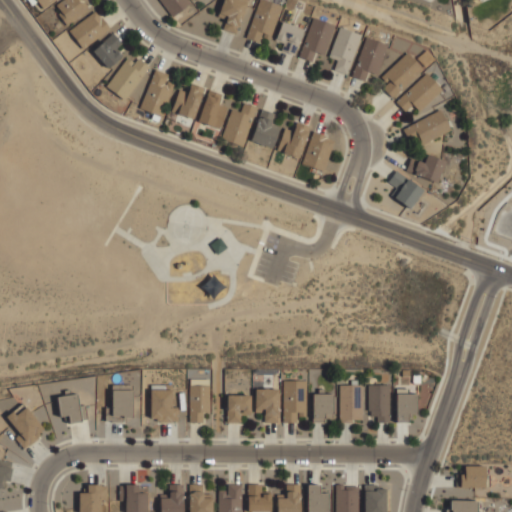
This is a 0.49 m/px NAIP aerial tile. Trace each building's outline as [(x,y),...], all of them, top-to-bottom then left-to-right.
[(65,24),(89,10),(83,0),(59,0),(53,3),(65,24)] [(237,33),(245,0),(221,0),(218,16),(225,18),(222,30),(237,33)] [(256,0),(247,38),(259,41),(260,36),(270,39),(279,4),(263,0),(256,0)] [(109,28),(95,10),(68,31),(82,49),(109,28)] [(323,55),(334,25),(312,17),(298,56),(311,61),(314,52),(323,55)] [(280,49),(293,54),(303,28),(281,20),(274,39),(283,42),(280,49)] [(333,69),(346,74),(360,34),(338,27),(328,57),(336,60),(333,69)] [(120,55),(115,49),(122,43),(112,32),(91,51),(107,68),(120,55)] [(351,76),(364,81),(368,71),(376,74),(387,44),(365,36),(351,76)] [(387,83),(382,88),(392,98),(422,69),(406,52),(380,76),(387,83)] [(134,63),(126,57),(105,86),(124,100),(149,66),(137,57),(134,63)] [(138,107),(159,116),(175,80),(154,70),(138,107)] [(412,104),(418,111),(441,89),(425,72),(395,101),(405,111),(412,104)] [(178,89),(170,111),(192,118),(203,87),(190,83),(187,92),(178,89)] [(226,107),(218,105),(222,93),(207,89),(197,122),(219,128),(226,107)] [(242,145),(255,106),(243,102),(240,112),(230,109),(220,139),(242,145)] [(278,125),(271,123),(274,112),(258,109),(251,142),(273,147),(278,125)] [(450,130),(440,110),(402,128),(407,139),(417,134),(421,143),(450,130)] [(292,131),(284,128),(276,149),(298,157),(309,126),(296,121),(292,131)] [(334,138),(312,131),(301,163),(323,171),(334,138)] [(410,157),(405,171),(436,182),(444,160),(426,154),(423,162),(410,157)] [(387,183),(398,189),(393,199),(411,208),(422,186),(393,171),(387,183)] [(284,421),(295,421),(295,411),(305,411),(305,378),(284,378),(284,421)] [(340,421),(363,421),(363,382),(340,382),(340,421)] [(389,420),(390,382),(369,382),(369,420),(389,420)] [(132,383),(112,383),(112,407),(106,407),(106,420),(132,420),(132,383)] [(151,420),(174,420),(174,383),(151,383),(151,420)] [(189,421),(209,421),(209,383),(189,383),(189,421)] [(278,421),(278,387),(255,387),(255,410),(266,410),(266,421),(278,421)] [(396,420),(407,420),(407,412),(416,412),(416,389),(396,389),(396,420)] [(313,421),(332,421),(332,391),(313,391),(313,421)] [(81,419),(76,392),(57,396),(60,415),(68,413),(70,421),(81,419)] [(227,421),(239,421),(239,412),(250,412),(250,393),(227,393),(227,421)] [(44,431),(22,403),(5,416),(18,434),(14,437),(22,448),(44,431)] [(0,485),(8,487),(13,460),(0,457),(0,485)] [(489,464),(461,464),(461,485),(489,485),(489,464)] [(160,511),(183,511),(183,482),(171,482),(171,493),(160,493),(160,511)] [(272,511),(272,492),(262,492),(262,482),(247,482),(247,511),(272,511)] [(278,493),(278,511),(301,511),(301,482),(289,482),(289,493),(278,493)] [(79,511),(107,511),(107,483),(88,483),(88,492),(79,492),(79,511)] [(126,511),(147,511),(147,490),(138,490),(138,483),(126,483),(126,511)] [(189,511),(213,511),(213,492),(203,492),(203,483),(189,483),(189,511)] [(242,511),(242,483),(219,483),(219,511),(242,511)] [(318,492),(318,483),(307,483),(307,511),(328,511),(328,492),(318,492)] [(336,511),(358,511),(359,483),(336,483),(336,511)] [(365,511),(387,511),(387,484),(365,484),(365,511)] [(450,511),(478,511),(478,498),(450,498),(450,511)]
